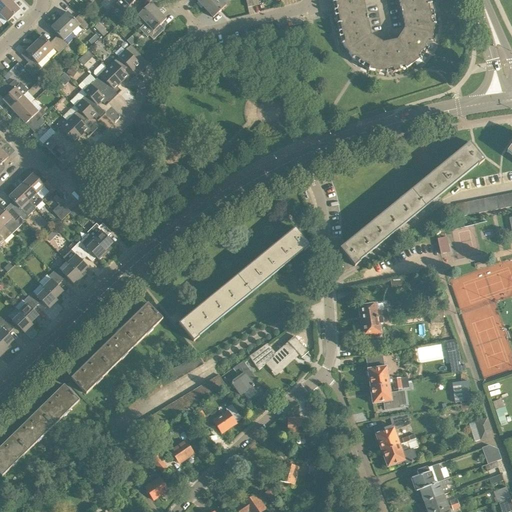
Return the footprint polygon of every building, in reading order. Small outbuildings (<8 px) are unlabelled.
[(9,0),(0,0),(0,14),(12,3),(9,0)] [(139,6),(135,2),(136,0),(122,0),(129,7),(125,11),(129,15),(139,6)] [(199,0),(197,2),(205,10),(215,0),(199,0)] [(226,6),(220,0),(215,0),(205,10),(213,18),(226,6)] [(245,0),(247,8),(253,7),(251,0),(245,0)] [(334,11),(335,16),(337,25),(367,18),(363,0),(348,0),(335,3),(336,6),(337,10),(334,11)] [(432,4),(430,0),(398,0),(401,11),(432,4)] [(20,11),(12,3),(0,14),(0,15),(7,23),(20,11)] [(151,4),(143,11),(139,6),(129,15),(133,20),(138,16),(145,24),(158,12),(151,4)] [(436,25),(432,4),(401,11),(405,28),(433,34),(435,25),(436,25)] [(153,32),(149,36),(153,41),(163,31),(159,27),(166,20),(158,12),(145,24),(153,32)] [(67,13),(59,21),(71,33),(80,26),(83,30),(88,26),(79,16),(74,20),(67,13)] [(367,18),(337,25),(341,45),(342,45),(347,52),(371,36),(367,18)] [(51,28),(58,36),(53,40),(62,49),(67,45),(63,41),(71,33),(59,21),(51,28)] [(102,28),(98,32),(102,37),(107,33),(102,28)] [(405,28),(397,41),(413,64),(420,59),(421,61),(433,43),(432,42),(433,34),(405,28)] [(378,72),(383,44),(371,36),(347,52),(352,59),(351,60),(369,72),(369,70),(378,72)] [(53,40),(49,44),(42,37),(34,45),(46,57),(54,49),(58,53),(62,49),(53,40)] [(397,41),(383,44),(378,72),(386,73),(386,75),(407,70),(406,69),(413,64),(397,41)] [(37,73),(41,68),(49,60),(46,57),(34,45),(26,52),(32,59),(28,63),(37,73)] [(149,65),(131,46),(125,52),(121,48),(115,54),(133,72),(137,67),(142,72),(149,65)] [(86,52),(81,57),(85,61),(90,56),(86,52)] [(115,54),(119,58),(107,69),(121,83),(126,79),(130,83),(137,76),(133,72),(115,54)] [(32,77),(37,73),(28,63),(23,68),(32,77)] [(116,88),(121,83),(107,69),(101,64),(94,72),(93,75),(97,79),(95,81),(114,99),(121,92),(116,88)] [(74,71),(70,68),(66,74),(70,77),(74,71)] [(58,80),(64,86),(70,80),(64,74),(58,80)] [(10,109),(22,97),(28,91),(20,83),(18,84),(14,81),(1,93),(5,98),(2,101),(10,109)] [(114,99),(95,81),(83,92),(87,96),(98,106),(102,102),(106,106),(114,99)] [(87,96),(75,107),(78,111),(79,111),(89,121),(94,117),(98,121),(105,114),(98,106),(87,96)] [(10,109),(18,117),(30,105),(22,97),(10,109)] [(32,118),(37,122),(41,119),(46,114),(45,113),(42,109),(38,113),(30,105),(18,117),(25,125),(32,118)] [(112,107),(106,113),(115,122),(121,117),(112,107)] [(79,111),(78,111),(67,122),(81,137),(86,132),(90,136),(97,129),(89,121),(79,111)] [(55,134),(73,153),(81,146),(76,141),(81,137),(67,122),(55,134)] [(66,160),(73,153),(55,134),(43,145),(57,160),(62,155),(66,160)] [(340,249),(355,267),(484,161),(470,143),(340,249)] [(25,182),(37,195),(45,187),(33,174),(25,182)] [(43,201),(37,195),(25,182),(17,190),(29,202),(35,209),(43,201)] [(9,198),(15,205),(11,209),(23,221),(28,217),(35,209),(29,202),(17,190),(9,198)] [(501,196),(504,208),(510,207),(507,194),(501,196)] [(496,197),(498,210),(504,208),(501,196),(496,197)] [(492,211),(498,210),(496,197),(490,198),(492,211)] [(484,199),(487,212),(492,211),(490,198),(484,199)] [(478,200),(481,213),(487,212),(484,199),(478,200)] [(475,214),(481,213),(478,200),(472,201),(475,214)] [(467,202),(469,215),(475,214),(472,201),(467,202)] [(463,216),(469,215),(467,202),(461,204),(463,216)] [(59,205),(52,212),(57,217),(66,208),(61,203),(59,205)] [(461,204),(455,205),(458,218),(463,216),(461,204)] [(0,222),(12,234),(24,222),(23,221),(11,209),(7,213),(0,206),(0,222)] [(61,221),(70,213),(66,208),(57,217),(61,221)] [(74,219),(79,214),(75,209),(69,214),(74,219)] [(0,245),(12,234),(0,222),(0,245)] [(96,227),(88,234),(106,253),(110,249),(109,247),(113,243),(107,237),(111,233),(102,224),(98,228),(96,227)] [(310,247),(295,229),(178,324),(193,343),(199,338),(197,335),(302,249),(304,251),(310,247)] [(86,257),(91,253),(98,261),(106,253),(88,234),(88,235),(92,239),(94,241),(86,249),(82,244),(80,242),(75,246),(86,257)] [(449,253),(446,238),(437,240),(440,255),(449,253)] [(82,262),(86,257),(75,246),(63,258),(82,277),(86,273),(84,272),(88,268),(82,262)] [(62,282),(66,277),(74,285),(82,277),(63,258),(63,259),(69,266),(62,273),(57,268),(53,273),(62,282)] [(39,283),(43,288),(57,302),(61,298),(59,296),(63,292),(57,286),(62,282),(53,273),(48,277),(47,275),(39,283)] [(404,286),(402,279),(390,281),(392,288),(404,286)] [(49,310),(57,302),(43,288),(44,290),(37,297),(32,293),(28,297),(37,306),(41,302),(49,310)] [(33,310),(37,306),(28,297),(24,301),(26,304),(18,312),(32,326),(36,322),(35,320),(38,316),(33,310)] [(122,329),(137,345),(162,320),(147,304),(122,329)] [(357,307),(360,321),(388,317),(387,310),(383,311),(382,304),(377,305),(377,304),(357,307)] [(298,310),(295,305),(285,310),(288,315),(298,310)] [(443,315),(443,310),(443,309),(430,311),(430,324),(443,324),(443,315)] [(8,317),(3,321),(12,330),(16,326),(24,334),(32,326),(18,312),(20,314),(12,321),(8,317)] [(389,323),(388,317),(360,321),(363,344),(382,341),(381,335),(382,335),(380,325),(383,325),(383,324),(389,323)] [(0,318),(0,327),(2,329),(0,330),(0,342),(7,350),(11,346),(10,345),(14,341),(8,335),(12,330),(3,321),(0,318)] [(96,354),(111,370),(137,345),(122,329),(96,354)] [(292,360),(298,354),(301,359),(308,353),(293,337),(287,343),(275,354),(267,344),(248,357),(258,371),(265,365),(275,376),(285,368),(285,367),(292,361),(292,360)] [(464,364),(455,340),(446,342),(447,353),(454,352),(456,362),(458,362),(459,365),(464,364)] [(86,395),(111,370),(96,354),(71,380),(86,395)] [(389,384),(393,383),(408,381),(407,377),(400,378),(393,379),(392,377),(388,377),(387,366),(384,367),(382,355),(365,358),(367,371),(366,372),(366,376),(368,378),(370,387),(389,384)] [(198,356),(197,356),(193,359),(198,368),(203,365),(198,356)] [(193,371),(198,368),(193,359),(187,362),(193,371)] [(248,401),(257,393),(253,387),(249,381),(254,377),(243,361),(233,369),(239,377),(230,382),(240,396),(242,393),(248,401)] [(188,374),(193,371),(187,362),(182,364),(188,374)] [(183,377),(188,374),(182,364),(177,367),(183,377)] [(178,380),(183,377),(177,367),(172,370),(178,380)] [(172,370),(168,374),(173,383),(178,380),(172,370)] [(225,387),(219,375),(214,379),(220,390),(225,387)] [(209,382),(215,393),(220,390),(214,379),(209,382)] [(409,388),(408,381),(393,383),(394,390),(409,388)] [(470,401),(467,381),(452,384),(454,403),(469,401),(470,401)] [(210,396),(215,393),(209,382),(204,385),(210,396)] [(398,393),(390,394),(389,384),(370,387),(371,396),(369,398),(370,402),(372,403),(372,405),(383,403),(384,411),(400,409),(398,393)] [(205,399),(210,396),(204,385),(198,388),(205,399)] [(38,412),(53,427),(79,402),(64,386),(38,412)] [(200,402),(205,399),(198,388),(193,391),(200,402)] [(195,405),(200,402),(193,391),(188,394),(195,405)] [(190,408),(195,405),(188,394),(183,397),(190,408)] [(185,411),(190,408),(183,397),(178,400),(185,411)] [(504,407),(501,399),(492,402),(499,421),(505,419),(503,414),(507,413),(505,407),(504,407)] [(180,414),(185,411),(178,400),(173,403),(180,414)] [(461,410),(474,408),(472,402),(460,404),(461,410)] [(175,417),(180,414),(173,403),(168,406),(175,417)] [(199,403),(192,407),(196,414),(203,410),(199,403)] [(236,424),(236,423),(241,419),(232,405),(225,409),(226,411),(212,421),(221,434),(236,424)] [(170,420),(175,417),(168,406),(163,409),(170,420)] [(165,423),(170,420),(163,409),(158,412),(165,423)] [(201,411),(196,415),(201,421),(205,417),(201,411)] [(12,437),(27,452),(53,427),(38,412),(12,437)] [(160,426),(165,423),(158,412),(153,415),(160,426)] [(155,429),(160,426),(153,415),(148,418),(155,429)] [(393,425),(409,420),(407,415),(390,418),(393,425)] [(150,432),(155,429),(148,418),(143,421),(150,432)] [(287,419),(288,436),(306,435),(305,419),(287,419)] [(475,422),(480,440),(486,439),(490,430),(486,419),(475,422)] [(145,435),(150,432),(143,421),(138,424),(145,435)] [(140,438),(145,435),(138,424),(133,427),(140,438)] [(398,440),(393,425),(389,426),(389,425),(383,427),(382,425),(372,428),(375,435),(374,437),(375,441),(378,443),(381,451),(400,445),(415,439),(414,435),(408,437),(408,436),(398,440)] [(135,441),(140,438),(133,427),(128,430),(135,441)] [(130,444),(135,441),(128,430),(123,433),(130,444)] [(123,433),(118,436),(125,447),(130,444),(123,433)] [(0,475),(2,478),(27,452),(12,437),(0,448),(0,475)] [(161,437),(161,438),(156,441),(161,447),(166,443),(161,437)] [(415,439),(400,445),(381,451),(384,461),(383,463),(384,466),(386,467),(387,468),(404,462),(405,466),(413,463),(412,460),(416,459),(412,449),(418,447),(416,440),(415,439)] [(194,454),(185,440),(169,451),(179,464),(194,454)] [(481,449),(487,465),(501,460),(498,450),(489,446),(481,449)] [(320,463),(319,453),(311,454),(312,464),(320,463)] [(126,460),(123,454),(118,457),(122,463),(126,460)] [(148,457),(159,471),(164,466),(158,458),(155,460),(150,455),(148,457)] [(499,470),(496,463),(485,467),(487,474),(499,470)] [(283,464),(278,481),(295,486),(299,468),(283,464)] [(321,468),(310,465),(307,475),(318,478),(321,468)] [(435,484),(443,481),(439,469),(437,470),(436,466),(437,465),(428,468),(416,473),(418,477),(411,479),(413,484),(412,485),(414,490),(415,490),(415,492),(420,490),(435,484)] [(132,480),(137,477),(133,471),(129,466),(125,469),(128,474),(132,480)] [(490,486),(495,484),(503,481),(501,475),(488,480),(490,486)] [(169,491),(159,477),(144,488),(153,501),(169,491)] [(424,502),(443,496),(441,490),(447,488),(446,485),(452,483),(450,478),(443,481),(435,484),(420,490),(422,495),(421,496),(423,501),(424,501),(424,502)] [(506,488),(498,490),(493,492),(497,504),(498,503),(510,499),(506,488)] [(264,493),(270,502),(277,498),(271,489),(264,493)] [(263,511),(266,510),(255,494),(235,508),(237,511),(263,511)] [(427,509),(428,511),(435,511),(447,508),(443,496),(424,502),(425,503),(424,504),(426,509),(427,509)] [(501,511),(510,511),(511,511),(511,505),(510,499),(498,503),(501,511)]
